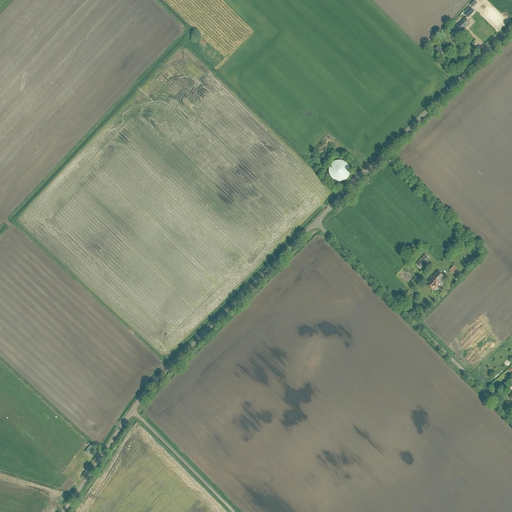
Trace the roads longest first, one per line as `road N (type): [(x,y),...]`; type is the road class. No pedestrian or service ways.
road 1 (unclassified): [(511,420),(315,222)]
road 2 (unclassified): [(315,222),(511,27)]
road 3 (unclassified): [(132,410),(315,222)]
road 4 (unclassified): [(233,511),(132,410)]
road 5 (unclassified): [(63,511),(132,410)]
